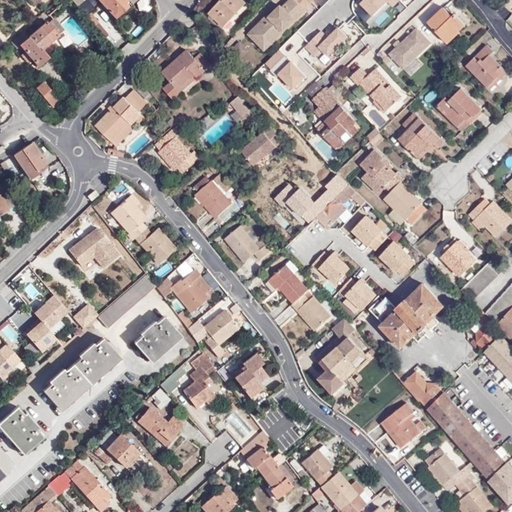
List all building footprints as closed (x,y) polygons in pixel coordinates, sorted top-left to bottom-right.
[(86,0),(80,5),(86,12),(92,7),(87,0),(86,0)] [(99,0),(115,18),(128,6),(125,3),(127,0),(99,0)] [(224,27),(246,3),(242,0),(224,0),(223,2),(221,0),(209,13),(224,27)] [(270,19),(267,22),(266,20),(264,19),(252,31),(264,43),(267,40),(271,44),(280,35),(305,11),(294,0),(289,0),(282,8),(281,6),(269,18),(270,19)] [(356,8),(364,0),(343,0),(326,17),(340,32),(360,13),(356,8)] [(444,7),(428,23),(443,39),(456,28),(458,31),(465,25),(455,14),(453,16),(444,7)] [(136,20),(140,13),(132,8),(128,14),(136,20)] [(32,59),(39,66),(48,57),(42,50),(50,42),(58,36),(46,22),(20,44),(25,50),(32,59)] [(397,48),(390,54),(403,68),(430,42),(417,28),(401,43),(397,48)] [(458,31),(456,28),(443,39),(447,43),(459,32),(458,31)] [(267,40),(264,43),(252,31),(248,34),(264,50),(271,44),(267,40)] [(48,57),(57,49),(50,42),(42,50),(48,57)] [(490,55),(494,52),(487,45),(466,65),(488,87),(498,77),(500,79),(507,72),(490,55)] [(21,54),(28,63),(32,59),(25,50),(21,54)] [(179,90),(195,75),(198,77),(212,65),(201,53),(195,59),(187,51),(163,72),(171,82),(164,88),(174,99),(181,92),(179,90)] [(281,59),(294,73),(301,67),(303,65),(290,52),(281,59)] [(391,61),(387,57),(382,62),(386,66),(391,61)] [(385,113),(402,97),(391,84),(385,90),(382,86),(384,84),(373,72),(369,76),(362,67),(351,77),(359,85),(361,84),(375,100),(374,102),(385,113)] [(198,77),(195,75),(179,90),(181,92),(198,77)] [(53,105),(59,99),(43,80),(37,86),(53,105)] [(341,137),(347,131),(350,134),(357,128),(351,122),(354,119),(325,88),(313,100),(319,107),(329,118),(324,122),(317,129),(336,148),(343,141),(341,137)] [(474,117),(482,109),(461,88),(449,100),(445,96),(436,106),(457,127),(466,119),(467,120),(472,115),(474,117)] [(111,111),(97,125),(112,140),(129,122),(132,124),(142,114),(139,111),(145,105),(132,92),(127,98),(125,97),(115,107),(111,111)] [(231,103),(245,119),(253,112),(239,96),(231,103)] [(319,107),(314,111),(324,122),(329,118),(319,107)] [(437,148),(444,142),(414,113),(402,125),(407,130),(398,140),(416,157),(428,144),(431,147),(434,144),(437,148)] [(117,145),(145,117),(142,114),(132,124),(129,122),(112,140),(117,145)] [(271,126),(264,131),(242,150),(253,165),(276,146),(283,140),(271,126)] [(350,134),(347,131),(341,137),(343,141),(350,134)] [(159,152),(175,169),(180,165),(185,160),(191,166),(196,161),(175,137),(174,138),(169,132),(155,144),(160,150),(159,152)] [(371,136),(373,144),(383,141),(381,133),(371,136)] [(36,170),(46,163),(32,142),(14,155),(30,179),(38,174),(36,170)] [(377,194),(384,187),(390,193),(400,182),(403,179),(397,173),(395,175),(380,161),(383,159),(375,151),(360,165),(368,173),(363,178),(377,194)] [(191,166),(185,160),(180,165),(185,171),(191,166)] [(215,180),(226,191),(232,185),(221,174),(215,180)] [(207,176),(195,186),(199,192),(211,181),(207,176)] [(232,203),(212,180),(211,181),(199,192),(197,194),(216,217),(232,203)] [(406,192),(407,190),(400,182),(390,193),(383,199),(410,225),(425,210),(406,192)] [(342,203),(354,191),(348,185),(336,198),(327,207),(322,212),(328,217),(333,222),(346,208),(342,203)] [(142,208),(131,195),(127,198),(139,211),(142,208)] [(15,207),(22,204),(18,196),(12,199),(15,207)] [(111,212),(132,236),(134,239),(145,228),(140,222),(144,218),(139,211),(127,198),(121,203),(116,207),(111,212)] [(489,206),(484,200),(480,204),(485,209),(489,206)] [(511,222),(493,202),(489,206),(485,209),(480,204),(468,216),(473,221),(477,218),(486,226),(496,237),(511,222)] [(222,223),(239,213),(235,207),(219,217),(222,223)] [(322,223),(328,217),(322,212),(317,218),(322,223)] [(384,231),(366,214),(351,231),(369,247),(370,246),(375,251),(388,237),(383,232),(384,231)] [(471,222),(480,232),(486,226),(477,218),(473,221),(471,222)] [(266,244),(265,245),(245,221),(224,239),(243,262),(254,254),(259,260),(271,250),(266,244)] [(103,265),(118,254),(97,227),(70,249),(81,264),(94,254),(103,265)] [(150,234),(145,228),(134,239),(138,245),(140,243),(157,265),(174,249),(156,228),(150,234)] [(413,257),(395,240),(380,256),(398,273),(399,272),(404,277),(417,263),(412,258),(413,257)] [(460,276),(475,261),(457,242),(441,257),(460,276)] [(333,253),(330,257),(324,251),(312,265),(318,269),(319,268),(337,283),(350,268),(333,253)] [(472,302),(504,270),(492,258),(460,290),(472,302)] [(191,269),(186,262),(177,269),(182,275),(191,269)] [(167,263),(158,271),(162,275),(171,268),(167,263)] [(278,287),(293,304),(303,295),(308,290),(285,265),(268,280),(276,289),(278,287)] [(208,298),(213,293),(193,270),(183,280),(187,285),(177,294),(192,311),(208,298)] [(154,284),(145,272),(97,315),(106,326),(154,284)] [(174,287),(166,277),(156,287),(163,297),(173,289),(172,288),(174,287)] [(356,284),(350,278),(339,292),(344,297),(346,295),(348,297),(343,302),(355,313),(360,307),(363,310),(376,295),(359,280),(356,284)] [(174,287),(172,288),(173,289),(177,294),(187,285),(183,280),(174,287)] [(511,307),(511,283),(485,313),(496,324),(511,307)] [(426,323),(443,306),(423,285),(407,300),(406,300),(398,307),(396,308),(396,311),(384,322),(380,326),(400,347),(417,331),(417,332),(427,323),(426,323)] [(40,316),(48,326),(69,308),(55,292),(47,299),(46,298),(33,308),(40,316)] [(313,297),(309,301),(303,295),(293,304),(291,305),(297,312),(299,310),(316,329),(331,317),(313,297)] [(382,301),(373,310),(384,322),(396,311),(396,308),(398,307),(387,295),(382,301)] [(87,304),(72,317),(82,328),(97,315),(87,304)] [(511,339),(511,337),(511,307),(496,324),(511,339)] [(186,329),(192,324),(182,311),(177,315),(186,329)] [(217,344),(238,327),(224,311),(204,328),(210,336),(204,341),(217,357),(223,353),(217,344)] [(29,332),(44,348),(58,336),(48,326),(40,316),(32,323),(35,326),(29,332)] [(148,360),(178,333),(163,316),(155,323),(154,321),(139,334),(141,336),(133,343),(148,360)] [(331,328),(338,336),(313,358),(318,364),(319,363),(323,360),(330,368),(327,371),(319,378),(331,391),(337,385),(339,386),(344,382),(340,378),(354,365),(353,364),(365,353),(348,336),(355,329),(345,317),(331,328)] [(11,343),(20,336),(10,322),(0,330),(11,343)] [(485,351),(500,336),(493,328),(483,326),(475,334),(477,343),(485,351)] [(511,348),(500,336),(485,351),(484,352),(511,382),(511,348)] [(58,408),(117,356),(102,338),(94,345),(92,343),(77,356),(79,357),(65,371),(63,369),(48,382),(50,384),(43,391),(58,408)] [(0,378),(20,360),(5,344),(0,348),(0,378)] [(203,372),(212,366),(202,354),(190,363),(195,370),(188,376),(193,382),(182,391),(196,407),(212,394),(205,385),(210,381),(203,372)] [(245,369),(233,378),(246,395),(259,385),(257,382),(266,376),(259,366),(262,363),(255,354),(242,364),(245,369)] [(319,363),(327,371),(330,368),(323,360),(319,363)] [(177,379),(185,372),(179,366),(159,384),(168,394),(180,382),(177,379)] [(426,383),(416,371),(402,384),(407,389),(418,402),(420,400),(427,408),(443,393),(435,384),(426,383)] [(0,408),(26,386),(23,381),(0,400),(0,408)] [(248,398),(262,388),(259,385),(246,395),(248,398)] [(159,409),(169,400),(159,389),(151,397),(155,401),(153,403),(159,409)] [(505,464),(444,392),(443,393),(427,408),(489,479),(505,464)] [(406,404),(381,423),(388,431),(391,429),(404,445),(420,433),(410,420),(415,417),(412,414),(413,413),(406,404)] [(0,421),(0,423),(25,452),(43,436),(36,429),(38,427),(26,413),(23,414),(17,407),(0,421)] [(149,408),(137,421),(154,435),(157,432),(169,441),(181,425),(173,417),(166,423),(149,408)] [(223,420),(234,430),(243,420),(232,410),(223,420)] [(115,424),(123,434),(131,427),(122,417),(115,424)] [(388,431),(401,448),(404,445),(391,429),(388,431)] [(119,434),(116,436),(110,430),(98,441),(125,467),(139,453),(119,434)] [(267,441),(269,440),(261,430),(242,448),(238,451),(245,459),(261,446),(262,448),(268,442),(267,441)] [(169,441),(157,432),(154,435),(165,445),(169,441)] [(327,453),(320,445),(316,449),(322,456),(327,453)] [(275,499),(291,486),(262,448),(261,446),(245,459),(252,468),(254,466),(271,488),(269,490),(275,499)] [(316,449),(300,463),(320,486),(332,476),(327,471),(331,466),(322,456),(316,449)] [(425,461),(429,466),(444,454),(440,449),(425,461)] [(466,466),(459,472),(444,454),(429,466),(428,467),(429,468),(439,481),(442,485),(451,479),(455,484),(466,475),(475,468),(470,463),(466,466)] [(77,461),(64,471),(67,475),(100,511),(108,504),(105,501),(109,497),(77,461)] [(511,469),(506,463),(505,464),(489,479),(488,480),(508,504),(511,499),(511,469)] [(426,470),(436,483),(439,481),(429,468),(426,470)] [(56,479),(54,478),(46,485),(48,486),(55,494),(67,484),(63,479),(67,475),(64,471),(56,479)] [(349,488),(336,473),(332,476),(320,486),(340,509),(355,495),(349,488)] [(483,511),(491,505),(466,475),(455,484),(454,485),(464,497),(459,501),(468,511),(483,511)] [(442,485),(447,491),(454,485),(455,484),(451,479),(442,485)] [(362,489),(357,482),(349,488),(355,495),(362,489)] [(55,494),(48,486),(19,511),(58,511),(49,502),(56,496),(55,494)] [(212,496),(200,507),(204,511),(207,511),(209,511),(210,511),(225,511),(233,505),(231,503),(236,499),(225,487),(213,497),(212,496)] [(311,492),(315,499),(323,494),(319,487),(311,492)] [(342,511),(358,498),(355,495),(340,509),(342,511)] [(342,511),(355,511),(364,505),(358,498),(342,511)] [(455,504),(461,511),(468,511),(459,501),(455,504)]
